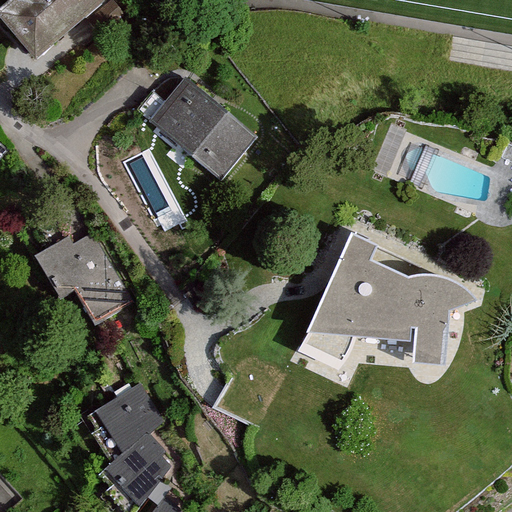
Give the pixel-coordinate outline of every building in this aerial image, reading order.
[(34,0),(0,29),(0,35),(36,78),(108,18),(92,0),(34,0)] [(186,94),(151,136),(222,197),(258,155),(186,94)] [(0,169),(8,159),(0,153),(0,169)] [(65,252),(34,273),(63,318),(77,310),(98,342),(138,317),(95,246),(72,261),(65,252)] [(359,253),(315,358),(421,364),(420,386),(451,387),(451,354),(459,332),(483,322),(463,304),(440,296),(415,299),(379,282),(387,266),(359,253)] [(141,457),(149,451),(165,439),(142,399),(97,429),(123,470),(141,457)] [(149,451),(141,457),(109,488),(129,511),(152,511),(178,483),(149,451)]
